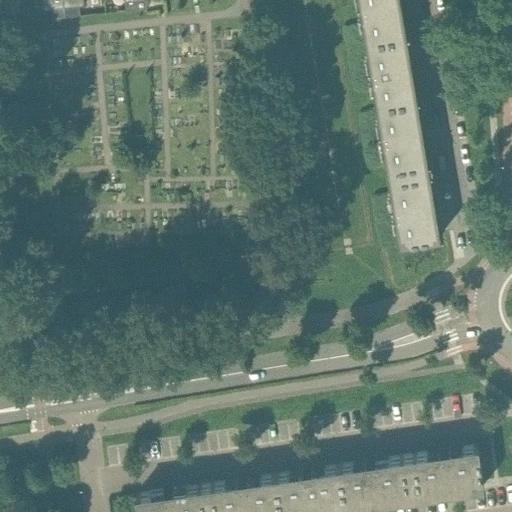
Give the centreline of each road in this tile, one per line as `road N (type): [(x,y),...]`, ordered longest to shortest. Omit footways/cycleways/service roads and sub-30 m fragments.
road 1 (tertiary): [(77,400),(339,357)]
road 2 (unclassified): [(469,253),(428,0)]
road 3 (tertiary): [(487,286),(460,310),(339,357)]
road 4 (tertiary): [(339,357),(407,352),(475,331),(497,339)]
